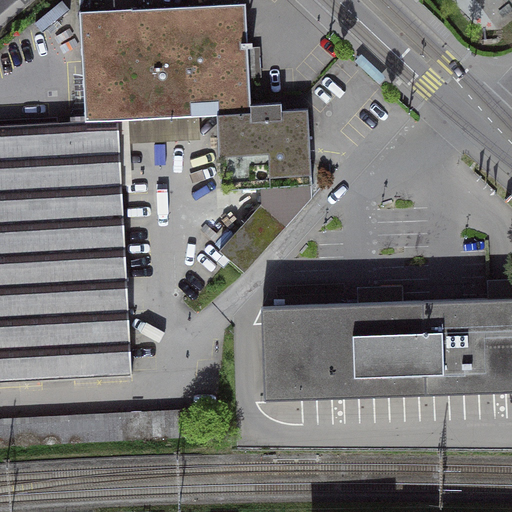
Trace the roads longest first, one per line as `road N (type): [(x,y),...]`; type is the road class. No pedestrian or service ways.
road 1 (tertiary): [(328,0),(423,89),(472,104)]
road 2 (tertiary): [(472,104),(449,61),(384,0)]
